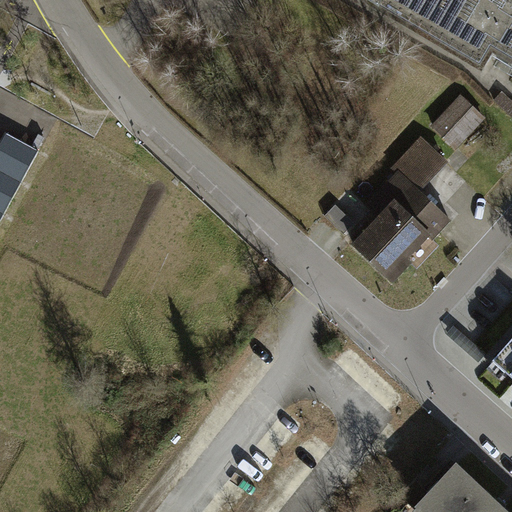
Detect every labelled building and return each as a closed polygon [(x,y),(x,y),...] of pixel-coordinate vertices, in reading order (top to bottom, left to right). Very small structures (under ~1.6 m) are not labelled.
[(511,0),(376,0),(485,62),(492,48),(511,59),(511,0)] [(433,126),(452,144),(481,113),(463,95),(433,126)] [(0,141),(0,226),(40,150),(5,131),(0,141)] [(453,174),(424,149),(400,177),(420,194),(370,251),(410,286),(460,230),(428,202),(453,174)] [(155,177),(123,212),(163,248),(195,212),(155,177)] [(73,273),(112,293),(125,268),(87,247),(73,273)] [(511,334),(489,360),(511,380),(511,334)] [(10,361),(0,376),(0,398),(16,409),(36,378),(10,361)] [(497,511),(450,469),(415,508),(419,511),(497,511)]
